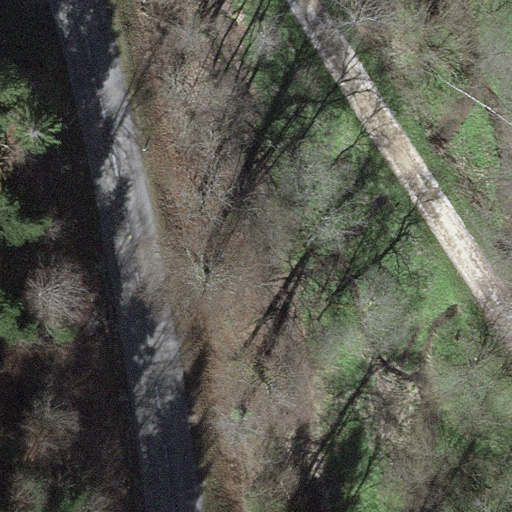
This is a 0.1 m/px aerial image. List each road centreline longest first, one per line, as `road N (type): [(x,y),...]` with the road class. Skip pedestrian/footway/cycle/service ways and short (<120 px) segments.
road 1 (secondary): [(75,0),(115,171),(173,511)]
road 2 (track): [(511,333),(461,265),(302,0)]
